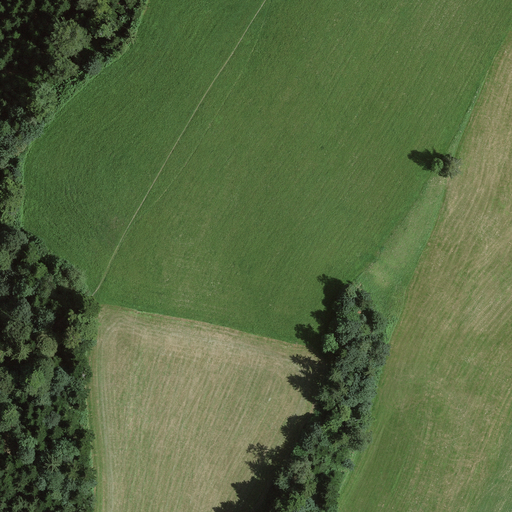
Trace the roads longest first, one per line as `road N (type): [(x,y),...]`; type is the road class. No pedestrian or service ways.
road 1 (track): [(498,52),(365,442),(331,511)]
road 2 (track): [(117,242),(0,411)]
